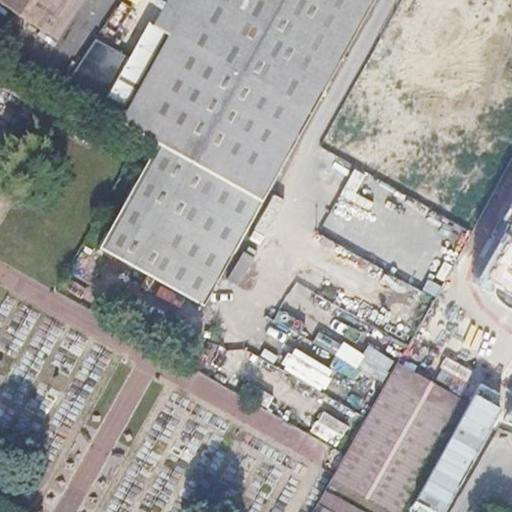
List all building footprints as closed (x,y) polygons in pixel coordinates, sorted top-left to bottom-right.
[(0,0),(0,2),(44,31),(64,0),(0,0)] [(64,0),(44,31),(62,43),(90,0),(64,0)] [(129,55),(98,108),(150,138),(154,140),(151,147),(255,206),(371,0),(183,0),(146,65),(129,55)] [(511,56),(511,0),(428,0),(422,13),(511,56)] [(95,35),(60,86),(98,108),(129,55),(95,35)] [(329,156),(459,223),(485,175),(354,107),(329,156)] [(151,147),(102,234),(206,293),(255,206),(151,147)] [(511,205),(504,220),(508,223),(477,279),(480,281),(477,287),(486,292),(489,299),(493,303),(500,307),(504,310),(511,311),(511,205)] [(206,293),(102,234),(95,245),(199,305),(206,293)] [(226,295),(239,268),(228,262),(215,290),(226,295)] [(281,306),(305,318),(316,298),(292,285),(281,306)] [(317,331),(310,341),(332,356),(339,347),(317,331)] [(364,345),(351,366),(375,381),(388,360),(364,345)] [(320,391),(331,370),(287,347),(276,367),(320,391)] [(333,446),(345,426),(319,411),(307,431),(333,446)]
